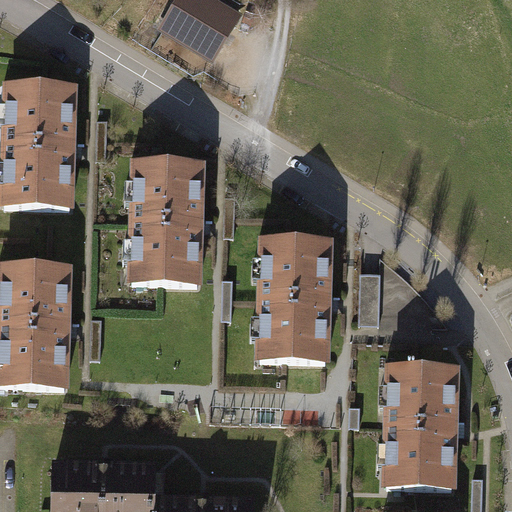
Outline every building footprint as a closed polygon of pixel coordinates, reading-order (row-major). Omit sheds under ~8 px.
[(246,20),(210,0),(179,0),(159,36),(199,59),(217,70),(246,20)] [(79,86),(4,84),(3,104),(7,104),(6,128),(2,127),(1,164),(4,164),(3,185),(0,184),(0,207),(76,210),(77,154),(79,86)] [(108,123),(97,122),(96,163),(107,163),(108,123)] [(206,163),(131,161),(130,182),(136,182),(135,204),(130,204),(129,241),(133,241),(132,262),(129,262),(128,286),(204,287),(205,227),(206,163)] [(335,241),(261,239),(261,258),(264,259),(263,284),(259,283),(258,319),(262,319),(261,339),(258,339),(257,362),(331,365),(333,307),(335,241)] [(74,265),(0,263),(0,287),(1,288),(1,309),(0,308),(0,388),(71,391),(72,334),(74,265)] [(360,277),(359,318),(378,319),(379,277),(369,277),(360,277)] [(233,282),(225,282),(223,282),(221,322),(224,322),(231,322),(233,282)] [(458,370),(383,368),(378,491),(454,494),(456,434),(458,370)] [(361,409),(350,409),(350,430),(361,431),(361,409)] [(153,511),(154,498),(155,468),(105,467),(54,466),(53,511),(153,511)] [(153,511),(257,511),(258,501),(204,498),(154,498),(153,511)]
